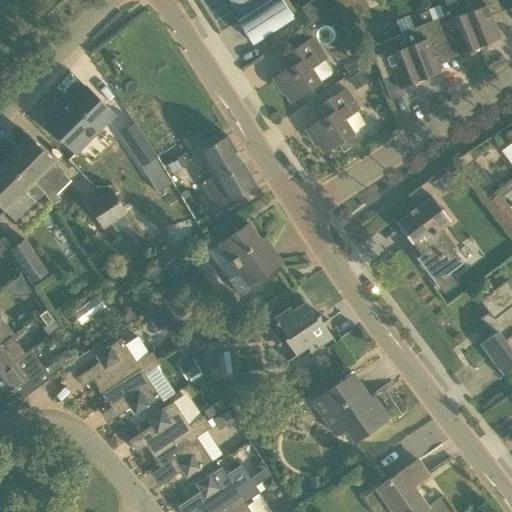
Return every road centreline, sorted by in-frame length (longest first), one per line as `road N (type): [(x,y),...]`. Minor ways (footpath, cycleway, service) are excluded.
road 1 (tertiary): [(511,499),(304,210)]
road 2 (tertiary): [(304,210),(160,0)]
road 3 (residential): [(304,210),(511,78)]
road 4 (residential): [(144,511),(70,422),(0,420)]
road 5 (residential): [(0,120),(110,0)]
